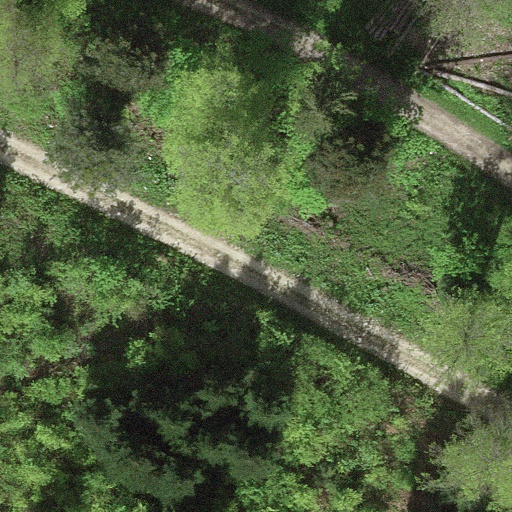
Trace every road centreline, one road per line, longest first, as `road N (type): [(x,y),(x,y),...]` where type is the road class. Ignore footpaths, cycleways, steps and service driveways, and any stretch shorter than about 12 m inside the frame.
road 1 (track): [(0,145),(511,411)]
road 2 (track): [(511,163),(190,0)]
